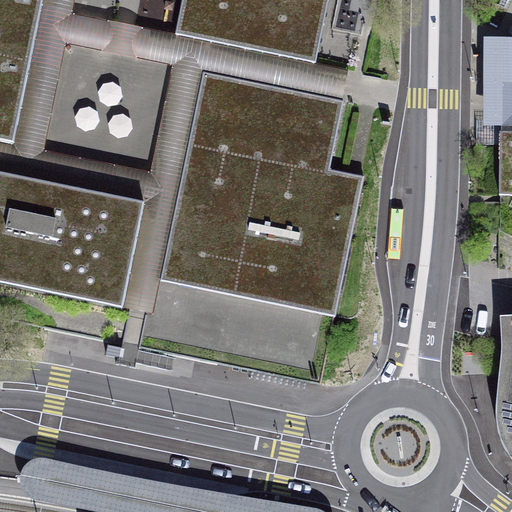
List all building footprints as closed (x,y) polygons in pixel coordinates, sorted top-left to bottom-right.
[(42,0),(0,0),(0,141),(13,144),(42,0)] [(0,173),(39,182),(144,203),(122,309),(153,316),(160,282),(203,73),(343,101),(350,71),(316,63),(175,35),(134,27),(71,15),(74,0),(42,0),(13,144),(0,141),(0,173)] [(328,0),(182,0),(175,35),(316,63),(328,0)] [(511,41),(477,41),(476,134),(495,137),(494,206),(511,214),(511,41)] [(329,170),(343,101),(203,73),(160,282),(230,296),(216,364),(320,385),(334,317),(335,318),(364,177),(329,170)] [(0,173),(0,284),(122,309),(144,203),(39,182),(0,173)] [(511,315),(499,316),(501,347),(496,409),(496,424),(499,437),(505,451),(511,460),(511,315)] [(110,511),(329,511),(327,510),(322,507),(315,505),(157,479),(43,455),(38,455),(33,456),(29,459),(24,463),(22,467),(20,472),(20,476),(20,481),(21,485),(23,490),(26,493),(29,496),(34,498),(100,510),(110,511)]
